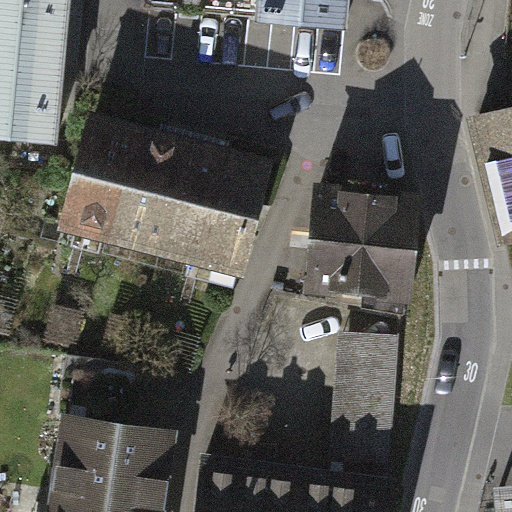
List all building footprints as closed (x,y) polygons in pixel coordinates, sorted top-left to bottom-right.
[(0,0),(0,133),(54,139),(59,86),(65,0),(0,0)] [(211,0),(159,0),(159,8),(211,12),(211,0)] [(342,18),(343,0),(248,0),(247,10),(342,18)] [(511,101),(475,110),(499,239),(511,236),(511,101)] [(267,152),(84,106),(54,223),(237,269),(267,152)] [(338,180),(311,178),(300,288),(410,299),(421,189),(410,187),(371,184),(338,180)] [(400,333),(337,329),(329,449),(391,454),(400,333)] [(140,363),(69,353),(45,511),(164,511),(177,426),(132,419),(140,363)] [(391,511),(396,473),(201,450),(193,511),(391,511)] [(511,511),(511,480),(493,482),(496,511),(511,511)]
